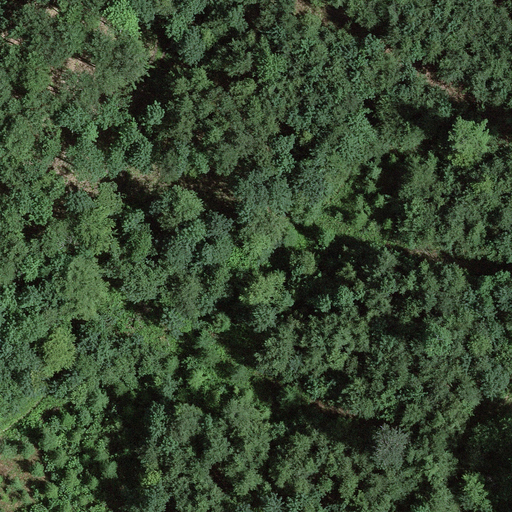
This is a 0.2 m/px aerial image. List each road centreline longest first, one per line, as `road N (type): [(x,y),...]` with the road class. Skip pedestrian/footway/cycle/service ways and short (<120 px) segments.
road 1 (track): [(0,424),(22,412),(95,290),(116,179),(179,0)]
road 2 (track): [(406,511),(511,454)]
